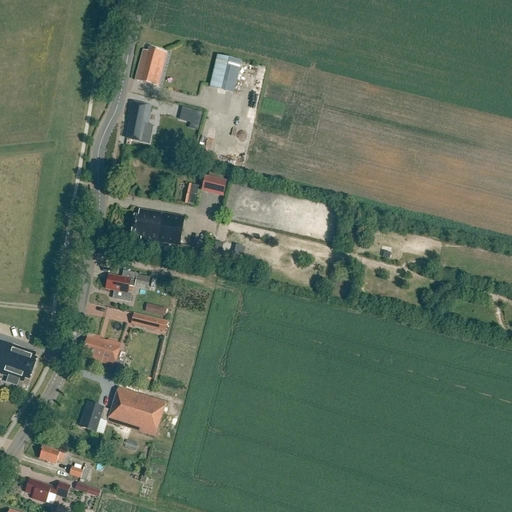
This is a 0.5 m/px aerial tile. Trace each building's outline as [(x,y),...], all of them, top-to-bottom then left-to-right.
[(143,50),(135,81),(158,87),(167,53),(149,48),(148,52),(143,50)] [(218,55),(210,88),(234,94),(242,61),(218,55)] [(149,121),(152,107),(132,103),(128,122),(130,123),(127,139),(141,142),(150,144),(154,126),(146,125),(146,121),(149,121)] [(181,108),(179,119),(191,122),(193,111),(181,108)] [(227,183),(205,177),(202,191),(223,196),(227,183)] [(188,183),(184,204),(194,206),(199,186),(188,183)] [(134,215),(131,235),(141,237),(141,239),(180,246),(185,218),(141,210),(139,216),(134,215)] [(215,242),(214,254),(221,255),(222,243),(215,242)] [(196,244),(195,255),(202,256),(204,245),(196,244)] [(232,257),(242,259),(245,247),(235,244),(232,257)] [(135,287),(135,288),(147,290),(149,278),(137,276),(136,282),(130,280),(109,275),(106,290),(114,291),(116,300),(130,303),(132,294),(127,294),(129,286),(135,287)] [(168,310),(156,307),(154,317),(166,320),(168,310)] [(168,322),(159,320),(159,319),(135,313),(132,325),(156,331),(165,333),(168,322)] [(99,338),(90,335),(89,341),(86,340),(81,356),(114,367),(121,345),(105,340),(105,342),(98,340),(99,338)] [(36,358),(33,357),(35,353),(0,341),(0,373),(22,382),(24,379),(28,380),(36,358)] [(101,418),(108,421),(107,422),(154,438),(166,404),(118,388),(111,411),(89,404),(81,427),(96,432),(101,418)] [(39,455),(40,456),(39,459),(55,464),(56,461),(61,463),(64,454),(42,447),(39,455)] [(69,476),(80,479),(83,471),(72,467),(69,476)] [(92,471),(84,469),(83,471),(80,479),(88,482),(92,471)] [(33,495),(32,499),(46,503),(49,493),(67,499),(70,487),(59,483),(57,489),(29,480),(25,492),(33,495)] [(100,491),(77,484),(75,491),(98,498),(100,491)]
